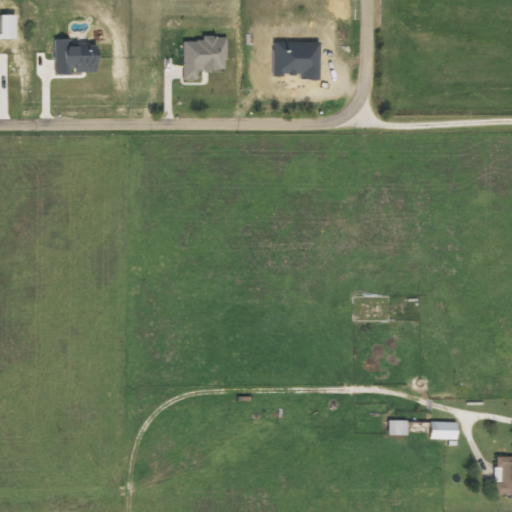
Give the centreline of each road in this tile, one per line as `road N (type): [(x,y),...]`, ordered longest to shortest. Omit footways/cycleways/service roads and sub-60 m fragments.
road 1 (residential): [(372,0),(369,86),(359,109),(339,123),(0,125)]
road 2 (track): [(286,390),(190,392),(143,419),(127,511)]
